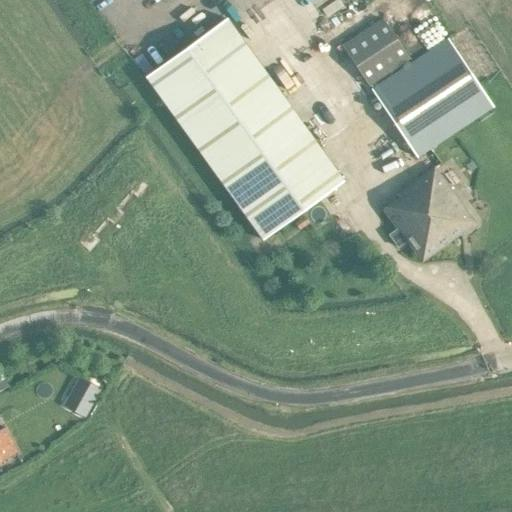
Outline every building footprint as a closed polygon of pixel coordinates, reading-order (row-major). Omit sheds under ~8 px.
[(492,106),(446,38),(410,62),(384,23),(344,49),(416,157),(492,106)] [(145,83),(261,243),(343,183),(226,24),(145,83)] [(398,197),(382,208),(397,228),(388,234),(397,246),(406,240),(421,261),(474,222),(434,167),(396,194),(398,197)] [(104,221),(92,234),(89,231),(83,229),(73,240),(87,252),(97,242),(93,238),(108,222),(112,226),(122,215),(118,211),(132,196),(136,199),(146,188),(132,176),(123,186),(125,192),(128,195),(117,207),(113,204),(108,203),(99,212),(100,218),(104,221)] [(98,387),(85,379),(69,408),(82,415),(98,387)]
